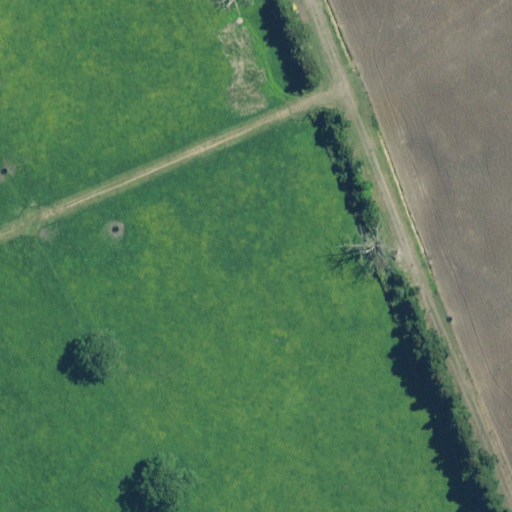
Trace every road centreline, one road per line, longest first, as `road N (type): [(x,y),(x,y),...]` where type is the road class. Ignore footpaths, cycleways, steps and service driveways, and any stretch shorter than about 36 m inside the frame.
road 1 (track): [(511,500),(309,0)]
road 2 (track): [(0,224),(342,81)]
